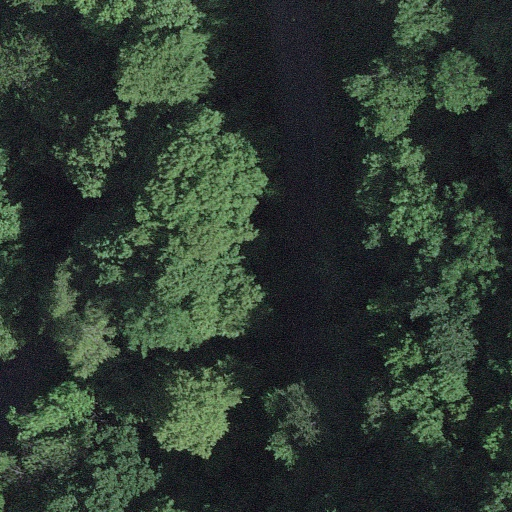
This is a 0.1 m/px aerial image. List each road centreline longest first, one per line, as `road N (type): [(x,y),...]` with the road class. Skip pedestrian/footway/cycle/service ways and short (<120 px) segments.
road 1 (tertiary): [(308,511),(304,110),(286,0)]
road 2 (tertiary): [(149,0),(155,72),(145,137),(114,215),(0,407)]
